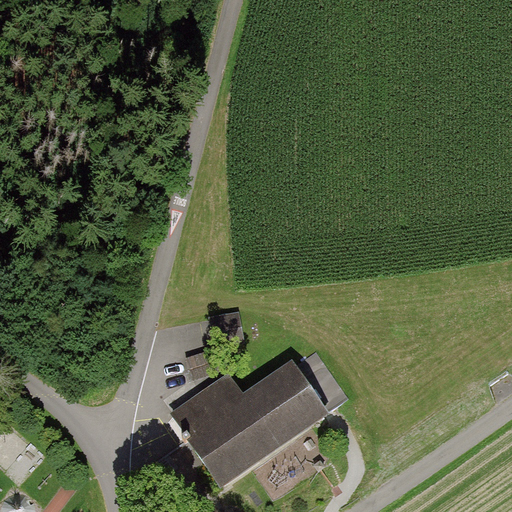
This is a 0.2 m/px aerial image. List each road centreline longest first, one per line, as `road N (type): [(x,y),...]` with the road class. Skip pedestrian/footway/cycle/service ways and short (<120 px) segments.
road 1 (unclassified): [(112,445),(145,348),(232,0)]
road 2 (unclassified): [(511,404),(362,511)]
road 3 (unclassified): [(112,445),(0,366)]
